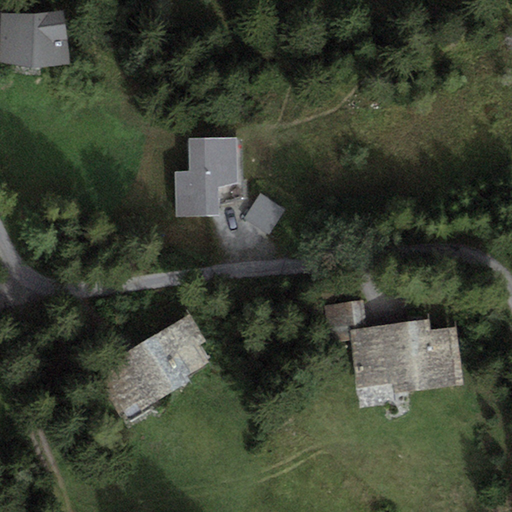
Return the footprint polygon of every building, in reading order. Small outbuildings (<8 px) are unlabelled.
[(62,21),(0,22),(0,72),(63,70),(62,21)] [(239,183),(238,137),(187,138),(188,172),(175,172),(176,216),(218,215),(217,187),(239,183)] [(285,211),(259,194),(243,218),(269,235),(285,211)] [(90,363),(123,413),(191,368),(159,318),(90,363)] [(412,328),(349,337),(356,384),(391,380),(392,391),(448,384),(442,339),(414,342),(412,328)]
